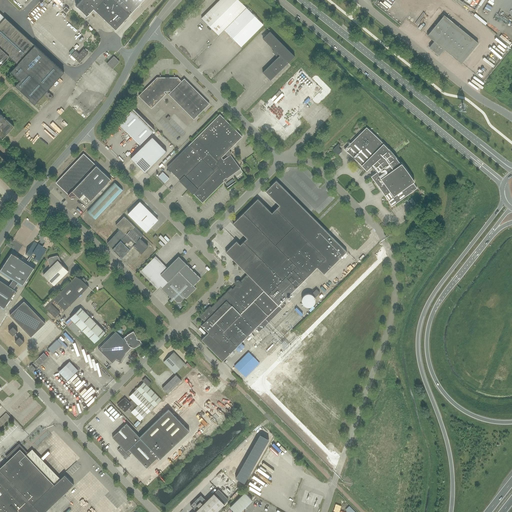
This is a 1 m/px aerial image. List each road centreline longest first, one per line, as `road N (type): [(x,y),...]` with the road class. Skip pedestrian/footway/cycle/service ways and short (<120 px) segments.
road 1 (unclassified): [(324,511),(390,321),(394,269),(359,209),(316,166),(286,157)]
road 2 (trunk): [(506,198),(431,296),(417,337),(447,442),(451,511)]
road 3 (secondary): [(279,0),(504,188)]
road 4 (secondary): [(511,168),(301,0)]
road 5 (trunk): [(511,421),(458,407),(434,378),(427,350),(436,305),(492,231)]
road 6 (unclassified): [(178,324),(37,185)]
road 7 (unclassified): [(511,118),(361,1)]
road 8 (unclassified): [(286,157),(152,28)]
road 9 (unclassified): [(197,243),(84,134)]
road 10 (unclassified): [(74,428),(178,324)]
road 11 (unknown): [(169,511),(270,418)]
road 12 (tertiary): [(84,134),(152,28)]
road 13 (unclassified): [(197,243),(286,157)]
